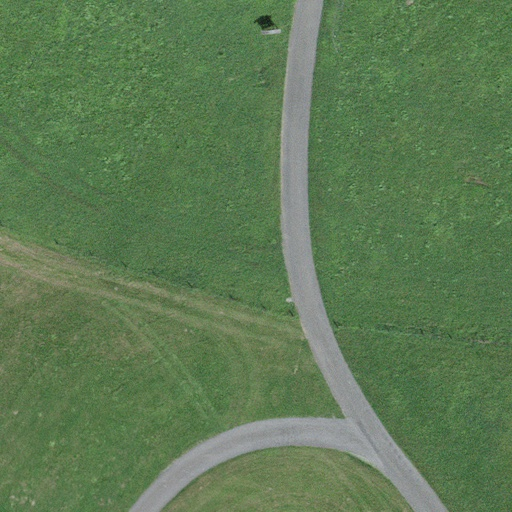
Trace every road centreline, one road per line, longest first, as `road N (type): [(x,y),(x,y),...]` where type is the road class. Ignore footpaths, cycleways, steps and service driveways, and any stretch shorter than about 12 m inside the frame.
road 1 (residential): [(392,448),(338,362),(303,263),(300,122),(317,0)]
road 2 (residential): [(392,448),(341,424),(262,423),(191,455),(135,511)]
